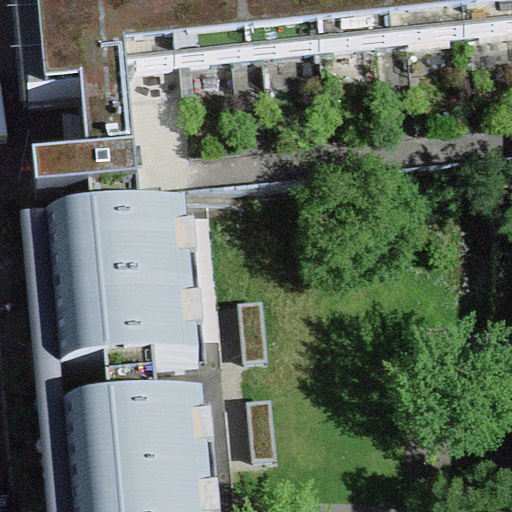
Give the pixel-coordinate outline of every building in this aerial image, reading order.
[(161,204),(161,205),(182,203),(188,202),(167,0),(13,0),(23,108),(27,108),(28,110),(80,105),(86,177),(63,179),(56,173),(55,173),(54,172),(53,171),(52,171),(51,170),(50,170),(49,170),(48,170),(47,169),(46,169),(45,169),(44,170),(43,170),(42,170),(41,170),(40,171),(39,171),(38,171),(37,172),(36,172),(35,173),(35,174),(34,174),(33,175),(33,176),(32,177),(31,178),(31,179),(30,180),(30,181),(30,182),(30,183),(29,184),(29,185),(29,186),(30,187),(30,189),(30,190),(30,191),(31,192),(31,193),(32,193),(32,194),(33,195),(33,196),(34,197),(36,216),(88,211),(136,207),(138,206),(161,204)] [(313,0),(167,0),(188,202),(204,200),(241,196),(333,187),(313,0)] [(313,0),(333,187),(478,172),(459,0),(313,0)] [(511,0),(459,0),(478,172),(511,168),(511,0)] [(186,222),(45,234),(52,307),(59,384),(104,380),(154,376),(199,372),(186,222)] [(104,380),(107,419),(157,415),(154,376),(104,380)] [(107,419),(62,423),(69,497),(70,511),(211,511),(203,410),(157,415),(107,419)]
